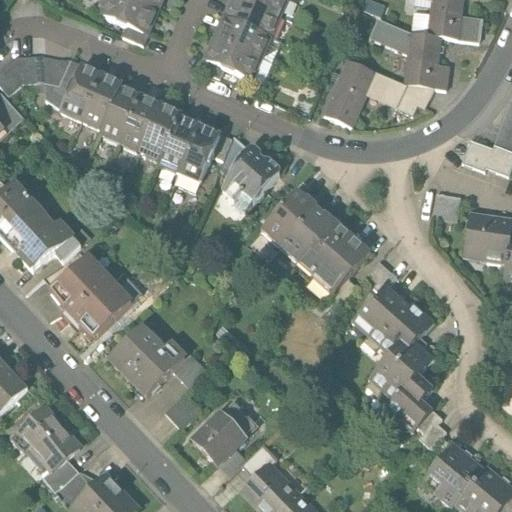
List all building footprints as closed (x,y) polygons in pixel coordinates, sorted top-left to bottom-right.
[(114,0),(113,4),(156,23),(158,19),(161,18),(167,4),(166,1),(166,0),(114,0)] [(240,0),(235,12),(279,31),(289,9),(274,3),(273,0),(272,0),(240,0)] [(433,16),(426,51),(441,53),(458,55),(461,31),(464,0),(394,0),(393,5),(433,16)] [(156,23),(113,4),(101,31),(117,37),(118,40),(126,43),(127,42),(145,50),(146,49),(147,45),(149,44),(156,30),(155,27),(156,23)] [(226,33),(270,52),(279,31),(235,12),(226,33)] [(352,28),(342,24),(338,34),(348,38),(352,28)] [(461,31),(458,55),(479,58),(482,34),(461,31)] [(217,55),(261,74),(270,52),(226,33),(217,55)] [(409,70),(405,101),(434,105),(446,106),(449,82),(438,81),(441,53),(426,51),(409,49),(378,35),(370,54),(409,70)] [(146,49),(145,50),(127,42),(126,43),(122,53),(144,62),(150,50),(146,49)] [(251,96),(261,74),(217,55),(207,75),(207,77),(225,85),(224,86),(234,90),(236,89),(251,96)] [(331,74),(323,70),(320,77),(328,80),(331,74)] [(225,85),(207,77),(207,75),(205,74),(199,86),(220,95),(224,86),(225,85)] [(60,105),(72,77),(71,77),(47,78),(48,105),(60,105)] [(75,100),(82,85),(83,85),(84,83),(72,77),(60,105),(48,105),(47,105),(47,121),(63,128),(69,114),(68,112),(73,101),(75,100)] [(405,101),(348,77),(325,132),(353,144),(369,106),(398,119),(401,114),(406,102),(405,102),(405,101)] [(47,105),(48,105),(47,78),(35,79),(36,106),(47,105)] [(20,111),(25,106),(23,79),(16,80),(3,92),(20,111)] [(25,106),(36,106),(35,79),(23,79),(25,106)] [(62,129),(83,138),(103,94),(100,93),(99,90),(87,85),(84,86),(83,85),(82,85),(75,100),(73,101),(68,112),(69,114),(63,128),(62,129)] [(0,106),(11,119),(20,111),(3,92),(0,94),(0,106)] [(83,138),(103,147),(121,106),(121,107),(123,103),(121,102),(120,100),(108,94),(105,95),(103,94),(83,138)] [(405,102),(406,102),(430,113),(434,105),(405,101),(405,102)] [(430,113),(406,102),(401,114),(418,121),(425,125),(430,113)] [(123,107),(121,107),(121,106),(103,147),(101,151),(106,152),(118,158),(122,160),(141,115),(139,114),(138,112),(125,106),(123,107)] [(413,131),(418,121),(401,114),(398,119),(396,124),(413,131)] [(141,115),(122,160),(126,161),(138,167),(142,168),(161,124),(159,123),(158,121),(146,115),(144,117),(141,115)] [(0,147),(9,157),(26,141),(3,116),(0,118),(0,147)] [(158,175),(162,177),(180,137),(182,133),(179,132),(178,129),(166,124),(163,125),(161,124),(142,168),(146,170),(158,175)] [(177,188),(181,190),(200,145),(198,145),(197,142),(185,136),(182,138),(180,137),(162,177),(160,181),(164,182),(177,188)] [(500,150),(511,154),(511,141),(504,139),(500,150)] [(200,145),(181,190),(201,199),(208,184),(210,183),(214,174),(213,173),(221,155),(220,154),(218,153),(217,151),(205,145),(202,146),(200,145)] [(0,165),(9,157),(0,147),(0,165)] [(495,162),(511,168),(511,154),(500,150),(495,162)] [(220,154),(221,155),(213,173),(214,174),(224,178),(233,157),(221,151),(220,154)] [(238,180),(251,166),(235,152),(234,153),(233,157),(224,178),(220,186),(231,195),(238,180)] [(511,184),(511,168),(495,162),(494,161),(493,165),(471,157),(462,179),(486,188),(487,184),(509,192),(511,184)] [(246,229),(247,229),(257,217),(260,217),(265,212),(265,209),(280,191),(280,187),(269,178),(265,178),(264,179),(260,175),(261,174),(261,170),(256,165),(251,166),(238,180),(231,195),(223,209),(235,219),(235,225),(241,229),(246,229)] [(197,210),(201,199),(181,190),(176,200),(197,210)] [(0,206),(0,223),(11,213),(2,204),(0,206)] [(306,216),(297,208),(262,249),(280,265),(316,224),(317,223),(308,214),(306,216)] [(53,249),(15,209),(11,213),(0,223),(0,257),(35,295),(57,274),(74,258),(75,257),(61,242),(53,249)] [(433,234),(445,236),(449,212),(436,210),(433,234)] [(461,214),(449,212),(445,236),(457,238),(461,214)] [(298,281),(335,239),(326,230),(324,232),(316,224),(280,265),(298,281)] [(511,251),(511,246),(511,236),(493,233),(470,230),(464,275),(506,281),(506,282),(511,251)] [(335,239),(298,281),(333,311),(334,313),(349,297),(372,271),(335,239)] [(506,281),(503,296),(511,297),(511,250),(511,251),(506,282),(506,281)] [(191,258),(184,255),(179,257),(176,265),(186,270),(191,258)] [(57,274),(65,283),(79,269),(82,266),(74,258),(57,274)] [(48,299),(56,308),(88,278),(79,269),(65,283),(48,299)] [(89,277),(88,278),(56,308),(52,312),(96,358),(132,323),(119,309),(120,308),(112,300),(111,301),(89,277)] [(396,294),(379,278),(361,298),(378,314),(396,294)] [(357,304),(349,297),(334,313),(333,311),(329,315),(339,325),(357,304)] [(391,374),(408,355),(416,361),(434,340),(413,321),(410,324),(389,306),(357,340),(391,374)] [(163,370),(141,348),(111,378),(148,416),(174,390),(186,378),(171,363),(163,370)] [(408,355),(391,374),(367,395),(391,417),(418,395),(434,377),(416,361),(408,355)] [(191,373),(186,378),(174,390),(192,408),(209,391),(191,373)] [(0,381),(0,434),(3,437),(29,413),(0,381)] [(418,395),(391,417),(384,424),(413,451),(418,447),(433,431),(422,421),(433,408),(418,395)] [(199,433),(183,416),(166,432),(182,449),(199,433)] [(222,433),(193,461),(218,487),(219,485),(236,469),(246,459),(245,458),(257,446),(235,423),(223,435),(222,433)] [(433,430),(433,431),(418,447),(428,456),(423,461),(432,469),(443,457),(447,452),(438,444),(443,438),(433,430)] [(48,432),(14,464),(26,478),(32,472),(52,493),(53,494),(68,481),(81,468),(48,432)] [(435,486),(453,466),(443,457),(432,469),(426,477),(435,486)] [(435,486),(422,502),(434,511),(465,511),(485,489),(454,463),(453,466),(435,486)] [(257,492),(274,475),(265,466),(249,481),(247,483),(257,492)] [(247,483),(249,481),(236,469),(219,485),(232,498),(247,483)] [(260,496),(243,511),(295,511),(271,487),(278,480),(274,475),(257,492),(260,496)] [(58,511),(79,493),(68,481),(53,494),(52,493),(45,500),(55,511),(58,511)] [(511,511),(511,507),(487,487),(485,489),(465,511),(511,511)] [(93,511),(94,511),(87,503),(88,502),(80,492),(79,493),(58,511),(93,511)] [(122,511),(109,497),(94,511),(93,511),(122,511)]
